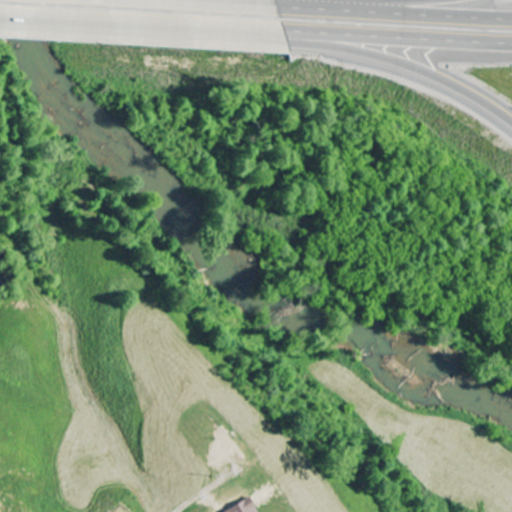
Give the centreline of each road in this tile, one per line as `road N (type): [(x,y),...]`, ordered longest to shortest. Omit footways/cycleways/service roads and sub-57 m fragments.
road 1 (motorway): [(205,30),(419,72),(511,125)]
road 2 (motorway): [(0,20),(281,34)]
road 3 (motorway): [(281,34),(511,41)]
road 4 (motorway): [(511,8),(324,0)]
